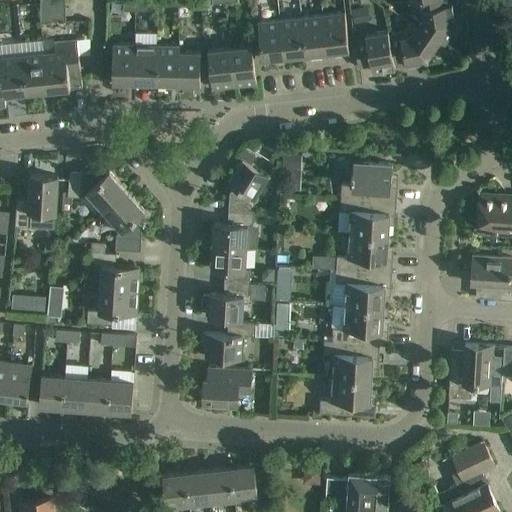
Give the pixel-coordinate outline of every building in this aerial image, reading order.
[(65,8),(65,0),(40,0),(40,8),(65,8)] [(421,19),(417,25),(444,43),(456,26),(452,3),(442,5),(440,0),(407,0),(412,0),(414,10),(420,9),(421,19)] [(123,1),(123,11),(136,11),(136,1),(123,1)] [(148,1),(136,1),(136,11),(148,11),(148,1)] [(65,8),(40,8),(40,21),(66,21),(65,8)] [(344,11),(321,14),(325,52),(349,49),(344,11)] [(321,14),(300,16),(305,54),(325,52),(321,14)] [(300,16),(279,19),(283,57),(305,54),(300,16)] [(283,57),(279,19),(258,21),(262,59),(283,57)] [(400,32),(387,34),(394,67),(395,67),(394,61),(404,58),(406,67),(420,64),(419,60),(427,58),(439,40),(417,25),(411,35),(401,37),(400,32)] [(387,34),(387,30),(364,34),(365,40),(354,42),(359,67),(371,65),(372,71),(394,67),(387,34)] [(42,41),(20,44),(26,92),(47,90),(43,52),(42,41)] [(78,43),(64,45),(64,50),(43,52),(47,90),(82,86),(78,43)] [(0,45),(0,52),(1,57),(5,94),(26,92),(20,44),(0,45)] [(112,81),(134,82),(135,44),(113,44),(112,81)] [(134,82),(156,82),(156,45),(135,44),(134,82)] [(156,82),(177,82),(178,51),(178,45),(156,45),(156,82)] [(252,46),(229,48),(233,85),(256,82),(252,46)] [(233,85),(229,48),(208,51),(212,87),(233,85)] [(178,51),(177,82),(177,88),(200,89),(200,52),(178,51)] [(229,193),(228,212),(254,213),(254,197),(258,191),(268,174),(242,158),(228,181),(234,184),(229,193)] [(341,183),(340,196),(396,200),(397,181),(391,181),(392,163),(354,161),(353,174),(351,174),(351,178),(352,179),(352,184),(341,183)] [(88,192),(105,211),(127,191),(109,171),(101,179),(94,171),(69,170),(68,191),(64,191),(62,214),(71,215),(72,196),(83,197),(88,192)] [(17,197),(15,217),(15,225),(55,227),(58,175),(30,174),(28,198),(17,197)] [(127,191),(105,211),(121,229),(115,234),(114,249),(140,250),(142,225),(135,218),(144,210),(127,191)] [(511,195),(510,195),(510,200),(506,199),(504,198),(481,197),(479,232),(511,233),(511,195)] [(351,210),(349,233),(388,236),(389,218),(395,219),(396,200),(340,196),(340,210),(351,210)] [(0,210),(0,220),(8,221),(9,212),(0,210)] [(213,222),(212,245),(246,247),(247,225),(253,226),(254,213),(228,212),(227,223),(213,222)] [(8,221),(0,220),(0,231),(7,232),(8,221)] [(337,255),(336,268),(392,272),(393,253),(387,253),(388,236),(349,233),(348,256),(337,255)] [(225,269),(224,281),(250,282),(250,269),(245,269),(246,247),(212,245),(211,268),(225,269)] [(476,295),(476,297),(511,298),(511,276),(511,264),(511,257),(474,255),(474,249),(473,249),(471,283),(482,284),(481,296),(476,295)] [(102,265),(101,288),(138,290),(139,267),(115,265),(116,253),(91,251),(91,264),(102,265)] [(346,282),(345,305),(384,308),(385,290),(391,290),(392,272),(336,268),(335,281),(346,282)] [(203,294),(203,306),(209,306),(208,315),(228,317),(243,317),(244,296),(249,296),(250,282),(224,281),(223,293),(209,292),(209,294),(203,294)] [(138,290),(101,288),(99,310),(88,309),(88,322),(112,323),(113,311),(137,312),(138,290)] [(332,327),(332,340),(387,344),(389,325),(383,325),(384,308),(345,305),(343,328),(332,327)] [(205,356),(225,357),(242,359),(244,334),(255,335),(256,322),(228,321),(227,333),(203,332),(202,346),(206,346),(205,356)] [(13,333),(23,334),(25,324),(14,322),(13,333)] [(55,340),(67,341),(68,330),(56,329),(55,340)] [(68,330),(67,341),(78,342),(79,330),(68,330)] [(103,344),(113,344),(114,333),(103,332),(103,344)] [(114,333),(113,344),(124,345),(125,334),(114,333)] [(334,353),(332,376),(371,379),(372,361),(378,362),(379,344),(324,339),(323,353),(334,353)] [(451,348),(448,396),(471,397),(471,383),(490,385),(501,385),(502,374),(503,358),(492,358),(493,345),(499,346),(499,345),(465,343),(464,354),(452,353),(453,348),(451,348)] [(503,358),(502,374),(511,374),(511,345),(504,345),(503,358)] [(10,362),(0,360),(0,397),(6,398),(10,362)] [(31,364),(10,362),(6,398),(18,399),(18,402),(27,403),(30,380),(31,364)] [(201,388),(201,399),(203,399),(203,401),(237,403),(238,392),(250,392),(251,368),(225,367),(216,366),(208,366),(208,378),(204,377),(203,388),(201,388)] [(39,405),(63,406),(65,376),(41,374),(39,405)] [(63,406),(86,408),(88,377),(65,376),(63,406)] [(371,379),(332,376),(331,399),(320,398),(319,412),(375,416),(376,396),(370,396),(371,379)] [(86,408),(109,409),(111,379),(88,377),(86,408)] [(111,379),(109,409),(132,411),(134,380),(111,379)] [(447,412),(447,422),(457,422),(458,412),(447,412)] [(494,465),(491,458),(483,440),(452,455),(459,470),(453,473),(457,483),(450,486),(455,497),(443,503),(447,511),(497,511),(501,511),(482,471),(494,465)] [(254,464),(231,467),(234,497),(258,494),(254,464)] [(231,467),(208,470),(212,500),(234,497),(231,467)] [(208,470),(185,472),(189,502),(212,500),(208,470)] [(346,501),(346,508),(345,511),(387,511),(388,504),(390,480),(389,480),(390,474),(377,473),(361,471),(361,472),(348,471),(348,477),(326,476),(325,499),(346,501)] [(189,502),(185,472),(162,475),(166,505),(189,502)] [(55,511),(53,498),(21,502),(22,511),(55,511)]
